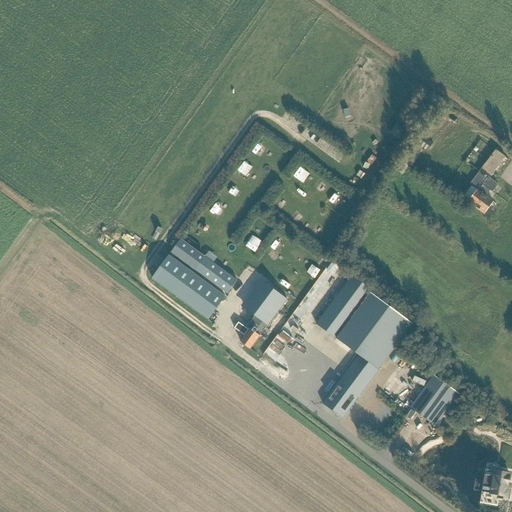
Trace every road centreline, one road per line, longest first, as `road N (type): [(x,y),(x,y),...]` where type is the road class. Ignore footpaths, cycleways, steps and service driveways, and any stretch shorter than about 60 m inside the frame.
road 1 (track): [(282,125),(251,117),(143,269),(146,283),(222,341)]
road 2 (unclassified): [(446,511),(222,341)]
